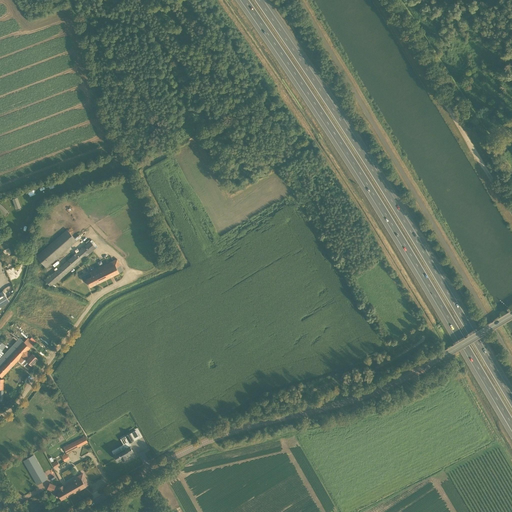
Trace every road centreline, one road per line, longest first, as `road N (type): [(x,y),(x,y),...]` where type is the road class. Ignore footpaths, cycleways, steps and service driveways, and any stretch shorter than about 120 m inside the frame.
road 1 (motorway): [(243,0),(511,425)]
road 2 (secondary): [(76,511),(212,438),(384,387),(511,314)]
road 3 (motorway): [(511,402),(347,129),(258,0)]
road 4 (unclassified): [(511,359),(298,0)]
road 5 (unclassified): [(0,415),(92,302),(144,273)]
road 6 (track): [(511,213),(415,55)]
road 7 (track): [(71,0),(101,108),(131,169)]
road 8 (track): [(309,412),(313,391),(370,370),(419,342),(421,330)]
